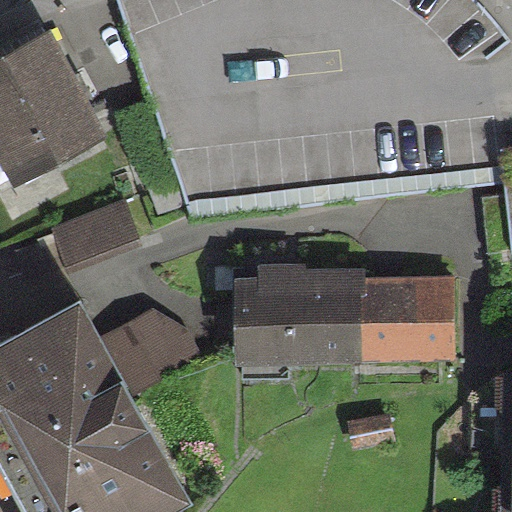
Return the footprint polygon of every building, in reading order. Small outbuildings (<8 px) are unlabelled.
[(111,0),(178,200),(511,162),(511,136),(506,50),(465,0),(111,0)] [(93,115),(48,26),(0,49),(0,118),(17,153),(93,115)] [(52,228),(67,267),(138,241),(124,201),(52,228)] [(224,259),(224,342),(438,342),(438,260),(224,259)] [(79,305),(0,346),(0,475),(19,511),(182,511),(188,509),(97,339),(79,305)] [(153,310),(97,339),(127,395),(182,365),(153,310)] [(511,511),(511,370),(501,371),(505,511),(511,511)] [(348,423),(353,450),(395,441),(390,415),(348,423)]
